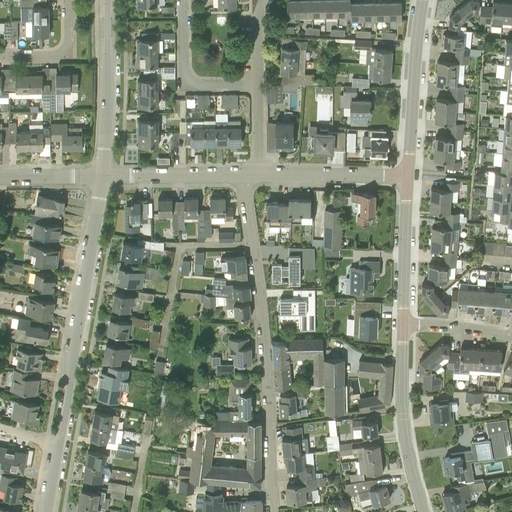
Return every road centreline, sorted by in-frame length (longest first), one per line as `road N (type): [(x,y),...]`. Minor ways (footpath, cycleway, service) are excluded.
road 1 (residential): [(271,511),(270,424),(240,176)]
road 2 (residential): [(56,441),(102,177)]
road 3 (tertiary): [(422,511),(404,433),(403,323)]
road 4 (residential): [(102,177),(104,0)]
road 5 (tertiary): [(407,176),(422,0)]
road 6 (residential): [(257,176),(407,176)]
road 7 (residential): [(256,84),(187,79),(182,0)]
road 8 (tertiary): [(403,323),(407,176)]
road 9 (residential): [(102,177),(240,176)]
